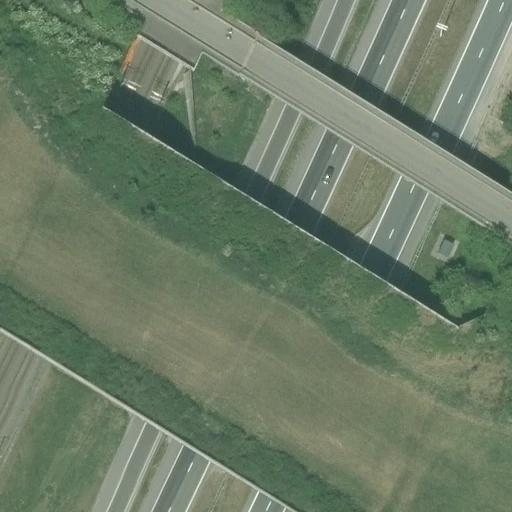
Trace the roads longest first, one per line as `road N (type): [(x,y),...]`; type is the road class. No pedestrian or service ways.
road 1 (motorway): [(407,0),(169,511)]
road 2 (motorway): [(266,511),(498,0)]
road 3 (motorway): [(342,0),(254,213),(113,511)]
road 4 (unclassified): [(150,0),(511,228)]
